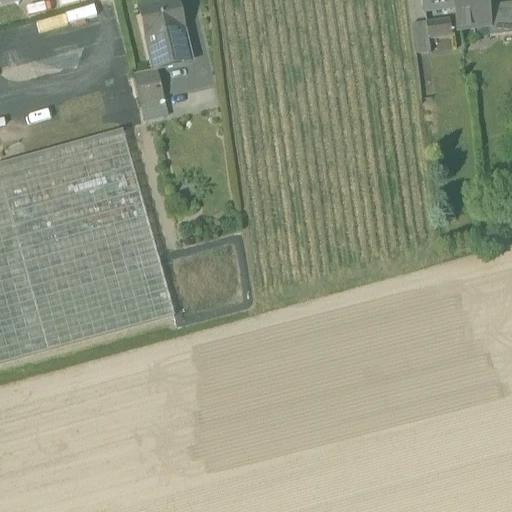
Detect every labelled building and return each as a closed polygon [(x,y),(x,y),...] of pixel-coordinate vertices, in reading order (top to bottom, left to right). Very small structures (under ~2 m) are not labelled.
[(421,0),(423,14),(454,10),(453,0),(421,0)] [(484,0),(453,0),(454,10),(457,31),(475,29),(475,24),(488,22),(486,9),(484,0)] [(139,9),(152,68),(190,60),(176,1),(139,9)] [(487,28),(488,39),(511,35),(511,5),(486,9),(488,22),(488,27),(487,28)] [(425,25),(427,42),(451,38),(449,22),(425,25)] [(410,27),(414,57),(429,55),(427,42),(425,25),(410,27)] [(134,77),(138,94),(161,88),(157,72),(134,77)] [(164,103),(161,88),(138,94),(142,108),(164,103)] [(164,103),(142,108),(145,124),(168,118),(164,103)] [(0,166),(0,366),(174,318),(122,132),(0,166)]
